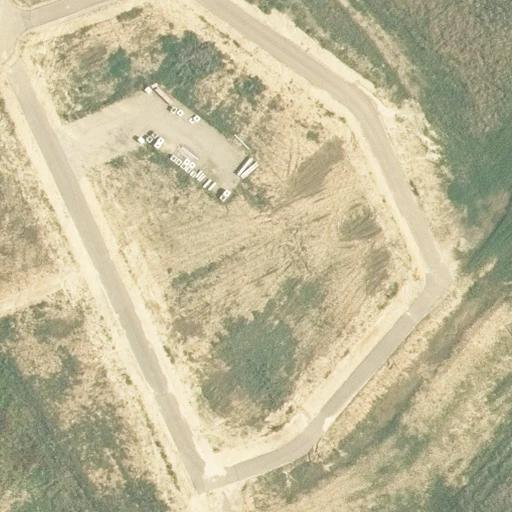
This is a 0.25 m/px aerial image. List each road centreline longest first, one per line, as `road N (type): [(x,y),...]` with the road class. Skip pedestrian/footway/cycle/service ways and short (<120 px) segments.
road 1 (residential): [(3,34),(205,485)]
road 2 (residential): [(504,205),(305,438),(281,456),(205,485)]
road 3 (residential): [(205,0),(504,205)]
road 4 (residential): [(294,511),(374,474),(511,298)]
